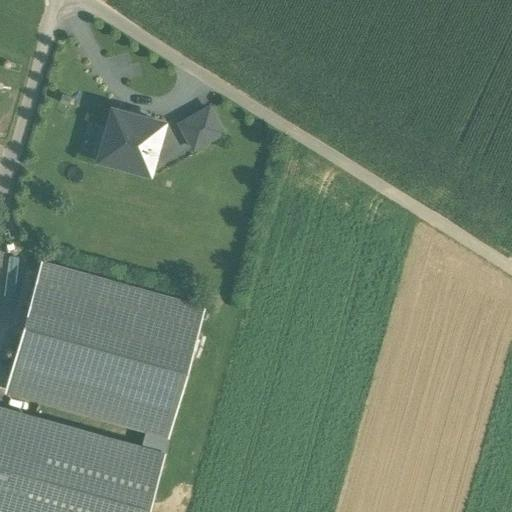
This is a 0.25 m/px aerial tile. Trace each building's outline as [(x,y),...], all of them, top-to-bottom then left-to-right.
[(208,109),(179,125),(193,149),(222,133),(208,109)] [(162,124),(112,110),(98,160),(148,174),(162,124)] [(202,310),(40,265),(6,390),(149,430),(167,435),(202,310)] [(0,511),(147,511),(163,458),(143,452),(0,413),(0,511)] [(143,452),(163,458),(167,435),(149,430),(143,452)]
